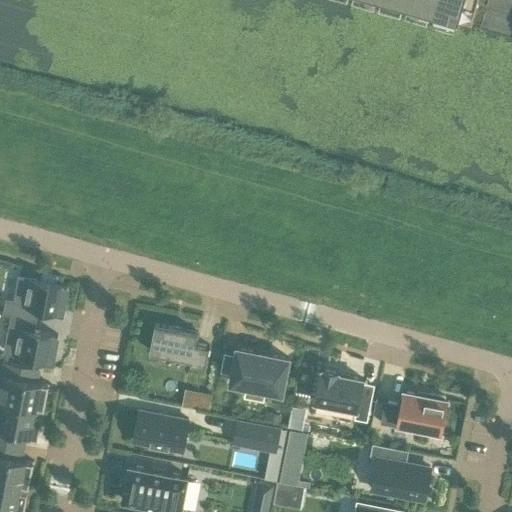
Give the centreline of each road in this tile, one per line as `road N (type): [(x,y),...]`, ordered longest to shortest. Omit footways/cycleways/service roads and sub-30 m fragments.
road 1 (residential): [(511,368),(101,258)]
road 2 (residential): [(52,511),(101,258)]
road 3 (residential): [(511,380),(488,511)]
